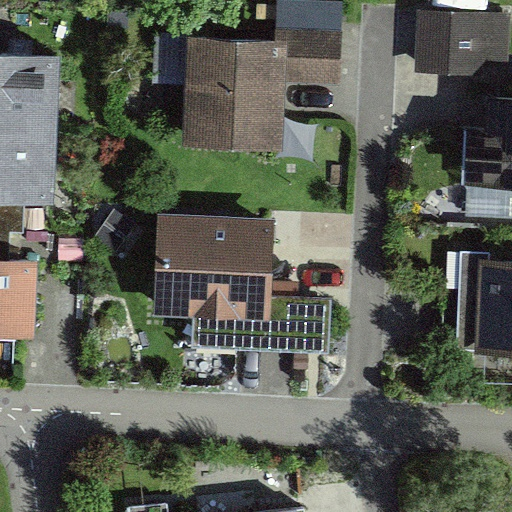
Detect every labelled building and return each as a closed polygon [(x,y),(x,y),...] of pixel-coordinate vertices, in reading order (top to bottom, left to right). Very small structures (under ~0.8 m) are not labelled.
[(420,15),(418,61),(502,66),(505,19),(420,15)] [(340,85),(340,33),(194,35),(195,153),(293,153),(293,85),(340,85)] [(74,52),(0,48),(0,206),(65,210),(74,52)] [(511,94),(485,94),(482,188),(511,189),(511,94)] [(276,218),(157,211),(152,309),(271,315),(276,218)] [(511,252),(461,251),(460,344),(511,345),(511,252)] [(49,261),(0,259),(0,332),(46,334),(49,261)] [(323,511),(323,502),(234,511),(323,511)]
